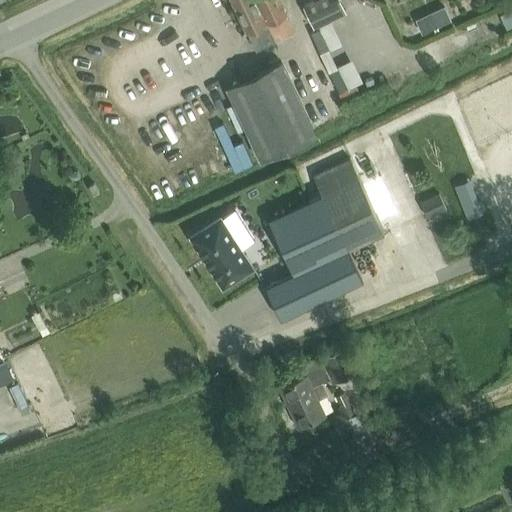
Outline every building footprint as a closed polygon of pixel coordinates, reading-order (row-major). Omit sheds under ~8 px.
[(275,42),(255,0),(230,0),(247,33),(248,33),(256,51),(275,42)] [(279,0),(255,0),(275,42),(294,33),(286,15),(279,0)] [(316,0),(303,6),(313,28),(345,13),(339,0),(316,0)] [(441,3),(419,11),(424,24),(445,16),(441,3)] [(315,135),(281,62),(226,87),(260,160),(315,135)] [(251,163),(240,138),(230,142),(221,119),(211,123),(222,147),(217,149),(227,173),(251,163)] [(294,274),(266,288),(275,308),(280,318),(362,279),(348,249),(385,232),(351,160),(315,177),(323,193),(268,219),(294,274)] [(88,187),(93,196),(99,193),(94,184),(88,187)] [(252,267),(240,249),(254,240),(235,210),(221,219),(220,217),(190,236),(222,286),(252,267)] [(345,347),(322,358),(334,384),(357,373),(345,347)] [(318,400),(329,394),(323,382),(330,378),(319,354),(300,363),(305,375),(280,387),(299,427),(325,415),(318,400)] [(414,413),(409,403),(390,411),(394,421),(414,413)]
